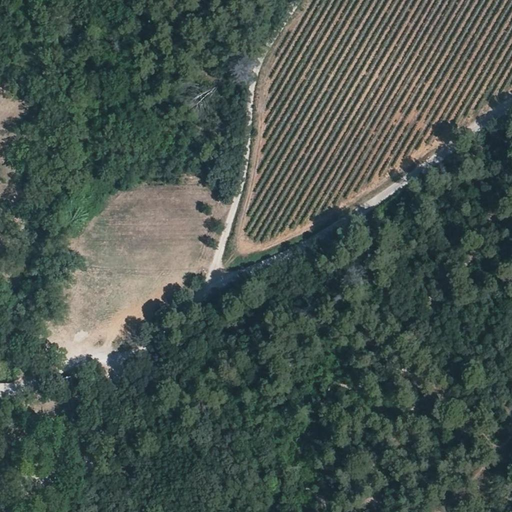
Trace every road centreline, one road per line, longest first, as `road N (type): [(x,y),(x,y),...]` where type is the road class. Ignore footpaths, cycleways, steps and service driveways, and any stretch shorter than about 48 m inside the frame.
road 1 (track): [(212,282),(241,176),(256,69),(296,0)]
road 2 (track): [(114,360),(73,484),(72,511)]
